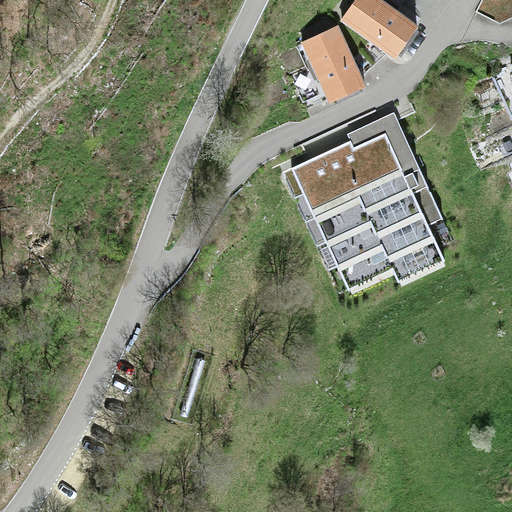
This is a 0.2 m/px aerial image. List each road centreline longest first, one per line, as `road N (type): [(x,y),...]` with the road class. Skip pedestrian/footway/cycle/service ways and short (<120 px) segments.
road 1 (residential): [(139,282),(175,260),(229,177),(260,148),(396,88),(463,0)]
road 2 (unclassified): [(251,0),(139,282)]
road 3 (unclassified): [(139,282),(111,349),(6,511)]
road 4 (track): [(0,132),(78,61),(108,0)]
